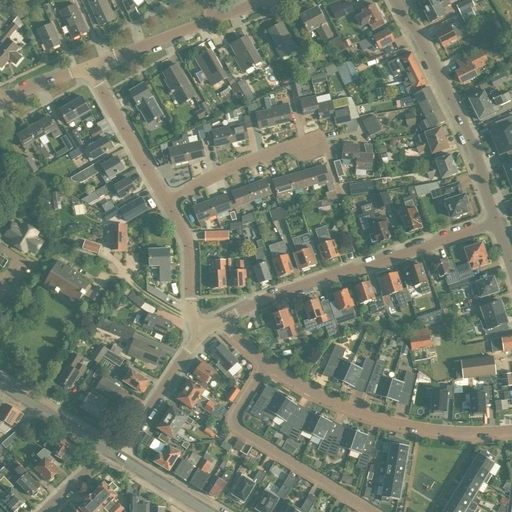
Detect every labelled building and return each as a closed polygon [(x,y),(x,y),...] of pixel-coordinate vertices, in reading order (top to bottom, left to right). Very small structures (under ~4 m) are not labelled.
[(105,0),(88,0),(100,26),(115,20),(105,0)] [(134,4),(132,0),(126,0),(122,2),(128,14),(134,11),(131,5),(134,4)] [(423,8),(425,12),(446,0),(420,0),(417,1),(421,8),(423,8)] [(446,0),(425,12),(427,16),(426,16),(429,23),(444,16),(441,10),(459,0),(458,0),(446,0)] [(467,0),(456,6),(460,13),(480,2),(479,0),(474,2),(473,0),(467,0)] [(331,10),(336,20),(354,11),(349,1),(331,10)] [(56,20),(48,4),(43,6),(50,22),(56,20)] [(61,11),(73,39),(87,33),(75,5),(61,11)] [(374,5),(362,11),(364,15),(359,18),(362,26),(368,23),(373,31),(385,25),(374,5)] [(333,37),(325,23),(316,7),(300,16),(308,32),(315,28),(323,42),(333,37)] [(478,13),(475,7),(471,9),(470,8),(460,14),(465,23),(475,18),(474,15),(478,13)] [(441,44),(442,45),(462,35),(458,29),(462,27),(459,21),(444,29),(445,30),(437,34),(439,39),(438,40),(440,43),(441,44)] [(12,22),(4,32),(10,37),(18,27),(12,22)] [(268,30),(278,47),(276,48),(281,58),(296,49),(280,23),(268,30)] [(51,24),(38,30),(47,51),(60,45),(51,24)] [(370,40),(368,37),(360,42),(364,51),(373,46),(375,51),(379,49),(380,49),(394,42),(388,30),(370,40)] [(237,57),(235,58),(238,63),(240,62),(245,71),(261,62),(246,37),(231,46),(237,57)] [(345,49),(339,37),(329,42),(336,54),(345,49)] [(18,48),(8,39),(0,48),(0,67),(1,68),(9,59),(16,65),(22,58),(14,52),(18,48)] [(456,73),(461,84),(477,76),(473,68),(487,61),(482,50),(463,60),(466,67),(456,73)] [(196,59),(212,86),(226,78),(210,51),(196,59)] [(297,55),(306,70),(306,69),(309,74),(315,71),(303,51),(297,55)] [(397,75),(402,84),(421,74),(411,53),(398,59),(387,64),(393,77),(397,75)] [(343,64),(342,62),(338,64),(337,63),(335,65),(344,86),(359,79),(351,61),(343,64)] [(163,73),(167,79),(164,80),(172,93),(174,92),(181,104),(195,96),(176,65),(163,73)] [(314,84),(329,80),(327,72),(312,75),(314,84)] [(490,80),(493,87),(506,81),(503,73),(490,80)] [(421,74),(402,84),(407,95),(414,91),(427,85),(421,74)] [(243,95),(233,79),(228,82),(230,85),(228,87),(238,99),(243,95)] [(129,92),(148,124),(162,116),(143,84),(129,92)] [(255,98),(248,87),(242,91),(248,102),(255,98)] [(375,90),(377,98),(384,96),(383,88),(375,90)] [(418,104),(419,107),(434,99),(428,88),(413,95),(414,96),(409,98),(400,100),(402,108),(413,106),(418,104)] [(471,104),(474,109),(507,93),(500,97),(497,90),(486,96),(483,91),(468,98),(469,99),(468,101),(470,105),(471,104)] [(507,93),(474,109),(476,114),(476,116),(477,119),(479,120),(479,121),(494,113),(492,109),(502,104),(507,114),(511,111),(511,100),(511,101),(507,93)] [(274,94),(269,96),(276,126),(292,122),(288,106),(277,109),(274,94)] [(276,126),(269,96),(268,96),(272,110),(256,114),(260,130),(276,126)] [(304,116),(318,113),(317,105),(315,97),(301,100),(304,116)] [(82,98),(71,104),(81,122),(79,117),(90,111),(82,98)] [(419,107),(424,118),(439,111),(434,99),(419,107)] [(204,117),(205,118),(206,117),(208,121),(213,118),(211,114),(205,102),(198,106),(200,110),(195,113),(199,119),(204,117)] [(320,121),(334,117),(332,109),(333,109),(331,102),(317,105),(318,113),(320,121)] [(81,122),(71,104),(66,107),(66,105),(64,105),(60,107),(59,109),(60,111),(67,124),(73,121),(76,125),(81,122)] [(363,115),(371,113),(369,105),(360,107),(363,115)] [(334,117),(336,126),(351,122),(347,106),(333,109),(332,109),(334,117)] [(238,110),(227,114),(229,120),(240,116),(238,110)] [(439,111),(424,118),(426,121),(421,123),(425,131),(430,128),(430,129),(445,122),(439,111)] [(404,115),(406,122),(415,120),(414,113),(404,115)] [(248,140),(246,129),(252,128),(249,116),(243,118),(245,124),(229,128),(232,143),(248,140)] [(362,122),(366,128),(379,126),(374,116),(362,122)] [(490,138),(493,145),(511,137),(511,116),(500,121),(503,128),(490,132),(492,137),(490,138)] [(49,117),(38,123),(45,136),(51,133),(55,139),(62,135),(55,124),(53,125),(49,117)] [(28,129),(42,154),(45,159),(49,157),(40,139),(45,136),(38,123),(28,129)] [(379,126),(366,128),(370,136),(381,130),(379,126)] [(103,133),(99,127),(89,133),(93,139),(103,133)] [(232,143),(229,128),(213,132),(216,147),(232,143)] [(415,143),(417,149),(444,139),(441,128),(424,134),(426,139),(415,143)] [(22,145),(24,148),(26,152),(32,148),(36,155),(38,154),(39,155),(42,154),(28,129),(17,135),(18,137),(14,139),(19,147),(22,145)] [(67,135),(69,137),(76,149),(83,145),(80,140),(82,139),(76,129),(67,135)] [(60,139),(65,148),(55,153),(58,158),(68,152),(74,148),(66,135),(60,139)] [(189,161),(185,146),(183,137),(177,138),(178,144),(179,144),(179,147),(169,150),(173,165),(189,161)] [(511,150),(511,137),(493,145),(495,151),(497,151),(499,155),(511,150)] [(72,160),(85,153),(90,162),(93,160),(94,160),(112,149),(106,138),(90,148),(87,143),(68,154),(72,160)] [(444,139),(417,149),(418,153),(430,149),(432,155),(448,149),(444,139)] [(201,142),(185,146),(189,161),(205,158),(201,142)] [(342,160),(357,162),(357,153),(358,153),(358,145),(344,144),(342,160)] [(357,162),(356,170),(371,171),(372,154),(358,153),(357,153),(357,162)] [(386,154),(380,155),(383,165),(388,164),(386,154)] [(427,174),(454,165),(450,155),(435,161),(436,164),(424,168),(425,169),(421,170),(423,175),(427,174)] [(30,157),(12,167),(20,181),(38,170),(30,157)] [(103,159),(94,164),(98,170),(101,175),(105,172),(109,179),(124,170),(117,158),(106,164),(103,159)] [(344,176),(340,161),(334,162),(338,178),(344,176)] [(503,172),(506,179),(511,176),(511,163),(504,167),(505,171),(503,172)] [(83,179),(98,170),(94,164),(70,178),(72,181),(75,182),(77,183),(79,183),(81,183),(84,181),(83,179)] [(454,165),(427,174),(429,179),(440,175),(441,180),(457,174),(454,165)] [(324,166),(308,171),(312,186),(319,184),(319,186),(327,184),(329,192),(335,190),(330,172),(327,173),(324,166)] [(308,171),(290,176),(295,191),(312,186),(308,171)] [(295,191),(290,176),(273,181),(278,196),(295,191)] [(112,194),(115,195),(116,194),(119,199),(121,198),(121,199),(136,190),(129,178),(119,184),(116,179),(95,192),(99,198),(111,191),(112,194)] [(266,180),(249,186),(255,201),(271,194),(266,180)] [(372,182),(360,184),(362,193),(374,191),(372,182)] [(417,198),(431,193),(439,190),(437,183),(414,187),(417,198)] [(454,217),(456,218),(459,217),(460,215),(467,213),(465,205),(468,204),(465,195),(464,196),(459,183),(441,189),(443,196),(448,194),(450,200),(445,202),(446,203),(445,205),(446,208),(448,209),(451,218),(454,217)] [(235,201),(229,203),(232,210),(255,201),(249,186),(232,193),(235,201)] [(407,188),(410,197),(411,199),(417,197),(413,186),(407,188)] [(372,197),(376,210),(392,205),(387,192),(372,197)] [(90,195),(81,200),(88,204),(91,201),(92,199),(90,195)] [(226,195),(210,201),(216,216),(232,210),(229,203),(226,195)] [(414,209),(411,199),(410,197),(403,199),(407,212),(400,214),(407,234),(407,233),(409,235),(413,233),(414,231),(421,229),(420,225),(421,225),(417,213),(416,214),(414,209)] [(147,210),(141,199),(120,211),(126,222),(147,210)] [(333,206),(332,200),(311,203),(312,209),(333,206)] [(216,216),(210,201),(193,208),(199,223),(201,228),(206,226),(204,221),(216,216)] [(363,231),(367,230),(372,244),(377,242),(377,244),(381,243),(383,243),(387,242),(388,240),(389,240),(389,239),(390,238),(390,237),(392,237),(384,215),(375,218),(374,215),(375,213),(372,203),(360,207),(362,214),(357,216),(363,231)] [(115,207),(102,215),(106,222),(119,214),(115,207)] [(269,212),(272,222),(288,217),(285,208),(281,209),(281,207),(269,212)] [(243,235),(242,223),(230,224),(230,230),(236,229),(237,236),(243,235)] [(26,251),(27,248),(35,253),(42,242),(34,237),(36,234),(23,226),(21,229),(13,224),(6,236),(14,240),(13,242),(26,251)] [(320,246),(318,247),(323,262),(326,261),(328,262),(332,261),(332,259),(339,256),(334,241),(331,242),(326,226),(315,230),(320,246)] [(112,227),(112,250),(126,250),(126,227),(112,227)] [(216,232),(216,239),(226,239),(226,231),(221,231),(216,232)] [(316,265),(313,255),(316,254),(309,233),(291,239),(292,241),(295,249),(297,254),(295,255),(300,270),(303,269),(305,270),(308,269),(309,267),(316,265)] [(344,254),(355,252),(352,236),(341,238),(344,254)] [(82,249),(98,254),(101,246),(85,241),(82,249)] [(471,246),(467,247),(468,249),(465,250),(468,257),(465,258),(467,263),(470,263),(472,270),(478,268),(476,261),(478,260),(480,267),(488,264),(485,257),(486,257),(482,244),(472,247),(471,246)] [(272,255),(278,272),(277,272),(278,277),(281,277),(281,278),(287,276),(287,275),(292,273),(289,263),(290,262),(285,247),(284,247),(284,245),(278,247),(279,249),(278,249),(279,253),(272,255)] [(268,270),(270,270),(267,263),(265,263),(264,258),(267,257),(264,247),(253,251),(258,266),(253,267),(259,284),(261,283),(262,285),(266,284),(265,282),(271,280),(268,270)] [(161,266),(161,283),(170,282),(169,249),(149,250),(150,267),(161,266)] [(215,262),(216,273),(211,273),(212,289),(226,288),(225,281),(227,281),(226,272),(225,261),(226,261),(226,254),(214,254),(214,262),(215,262)] [(456,272),(451,274),(446,259),(440,262),(438,258),(432,260),(433,264),(430,265),(433,273),(437,271),(440,278),(444,277),(447,286),(460,282),(457,274),(456,272)] [(75,301),(77,301),(78,302),(83,294),(85,296),(91,286),(73,275),(75,273),(58,262),(58,263),(54,261),(50,268),(54,270),(44,285),(58,294),(60,290),(70,297),(71,298),(75,301)] [(236,261),(236,271),(231,272),(232,288),(245,287),(245,279),(246,279),(246,271),(244,271),(243,261),(236,261)] [(407,270),(407,271),(405,272),(407,279),(410,278),(413,287),(419,285),(423,295),(430,293),(421,265),(414,267),(411,266),(409,267),(408,269),(407,270)] [(457,274),(460,282),(469,278),(466,271),(457,274)] [(383,276),(383,278),(381,279),(387,296),(394,294),(400,309),(407,307),(405,303),(411,301),(406,288),(402,290),(396,274),(388,276),(388,275),(383,276)] [(493,278),(470,286),(474,299),(481,297),(481,298),(498,292),(496,288),(498,287),(496,281),(494,282),(493,278)] [(448,286),(451,293),(461,290),(459,282),(448,286)] [(367,302),(372,315),(386,310),(381,295),(373,298),(368,283),(363,285),(361,284),(356,285),(357,287),(356,287),(361,304),(367,302)] [(147,292),(164,302),(167,296),(147,284),(147,292)] [(97,286),(89,299),(97,303),(105,290),(97,286)] [(122,292),(141,308),(145,304),(126,288),(122,292)] [(328,300),(327,300),(335,324),(336,324),(335,319),(342,317),(340,312),(345,310),(349,321),(356,319),(354,315),(357,314),(352,300),(350,300),(347,291),(341,292),(340,291),(336,293),(335,295),(334,295),(336,302),(330,305),(328,300)] [(335,324),(327,300),(321,302),(324,312),(321,313),(317,301),(304,305),(309,319),(303,321),(307,332),(325,326),(329,337),(337,334),(334,325),(335,324)] [(441,304),(442,309),(454,307),(452,301),(441,304)] [(480,320),(480,321),(505,313),(501,302),(480,308),(484,319),(480,320)] [(442,310),(446,321),(458,318),(455,308),(443,311),(442,310)] [(446,321),(442,310),(435,312),(425,315),(428,325),(430,325),(435,324),(445,321),(446,321)] [(279,313),(274,314),(274,316),(272,317),(277,331),(283,330),(283,332),(286,331),(289,339),(303,336),(299,324),(294,326),(291,319),(290,320),(287,311),(279,314),(279,313)] [(505,313),(480,321),(485,335),(502,332),(500,326),(508,323),(505,313)] [(137,325),(164,337),(170,323),(149,314),(147,319),(140,316),(137,325)] [(101,329),(131,342),(135,332),(105,319),(101,329)] [(428,328),(409,331),(412,350),(410,350),(413,368),(433,364),(430,347),(431,347),(428,328)] [(491,348),(503,346),(504,352),(511,350),(511,336),(501,338),(490,340),(491,344),(491,348)] [(129,354),(155,365),(161,351),(135,340),(129,354)] [(103,357),(108,350),(100,344),(90,358),(98,364),(103,357)] [(227,372),(224,375),(233,385),(236,381),(228,372),(238,363),(221,344),(210,355),(227,372)] [(370,351),(378,354),(380,347),(373,344),(370,351)] [(112,351),(121,354),(123,349),(115,345),(112,351)] [(337,383),(342,386),(353,362),(352,362),(342,358),(346,350),(336,345),(328,365),(337,369),(332,378),(338,381),(337,383)] [(108,350),(103,357),(119,367),(124,360),(114,354),(108,350)] [(74,354),(71,358),(63,371),(65,372),(59,381),(70,389),(80,373),(83,375),(87,369),(78,363),(81,358),(74,354)] [(454,362),(456,380),(467,379),(496,375),(493,356),(454,362)] [(353,362),(342,386),(348,388),(349,386),(354,388),(358,379),(367,382),(374,362),(366,359),(361,369),(352,365),(353,362)] [(380,400),(386,402),(393,379),(392,379),(392,380),(382,377),(386,363),(377,360),(369,383),(378,386),(375,396),(381,398),(380,400)] [(193,376),(199,380),(208,387),(208,386),(205,384),(209,378),(215,382),(219,376),(213,372),(214,371),(209,367),(208,369),(201,364),(193,376)] [(124,381),(141,393),(149,382),(138,374),(132,370),(125,366),(122,371),(128,375),(124,381)] [(393,379),(386,402),(392,403),(392,401),(398,403),(401,393),(411,395),(417,375),(406,372),(403,383),(393,380),(393,379)] [(511,374),(502,375),(502,380),(500,380),(501,387),(511,385),(511,382),(511,381),(511,376),(511,374)] [(92,391),(82,407),(98,418),(108,403),(107,402),(110,397),(125,407),(132,397),(103,379),(97,389),(99,390),(97,394),(92,391)] [(456,380),(454,382),(454,386),(454,394),(462,393),(462,386),(468,385),(467,379),(456,380)] [(186,387),(184,391),(213,410),(216,405),(202,395),(205,391),(208,387),(199,380),(196,385),(191,381),(189,383),(188,382),(186,385),(186,387)] [(433,389),(433,391),(431,411),(434,411),(433,414),(443,414),(443,412),(445,412),(446,399),(453,400),(454,386),(447,386),(446,390),(433,389)] [(485,413),(484,400),(491,400),(491,386),(483,387),(483,391),(470,392),(470,394),(471,414),(473,414),(473,416),(483,415),(483,413),(485,413)] [(225,399),(232,403),(240,392),(233,387),(225,399)] [(213,410),(184,391),(182,394),(180,395),(178,397),(178,399),(177,400),(192,410),(196,405),(210,414),(213,410)] [(511,402),(511,396),(510,392),(503,392),(504,400),(511,399),(511,403),(511,402)] [(256,404),(250,414),(261,420),(264,416),(273,421),(276,416),(288,397),(288,396),(287,397),(283,394),(281,396),(278,394),(276,393),(271,402),(261,396),(256,404)] [(288,397),(276,416),(285,422),(279,432),(287,437),(298,419),(291,415),(297,406),(292,403),(293,400),(288,397),(289,397),(288,397)] [(3,424),(11,429),(18,423),(23,415),(6,404),(0,413),(0,432),(0,431),(0,424),(2,421),(4,422),(3,424)] [(166,417),(165,418),(180,428),(185,422),(191,426),(193,422),(172,408),(169,413),(167,412),(165,416),(166,417)] [(222,408),(219,413),(224,417),(228,411),(222,408)] [(213,410),(210,414),(219,420),(222,416),(218,413),(213,410)] [(246,413),(242,419),(242,420),(246,423),(250,415),(246,413)] [(312,436),(312,437),(322,415),(321,415),(316,413),(315,415),(310,413),(305,422),(298,419),(287,437),(288,437),(297,442),(302,431),(312,436)] [(317,451),(326,455),(334,436),(327,432),(332,423),(326,420),(327,418),(322,416),(322,415),(312,437),(313,436),(322,441),(317,451)] [(180,428),(165,418),(164,420),(163,419),(161,423),(162,424),(158,429),(179,443),(182,438),(176,434),(180,428)] [(29,419),(15,431),(26,438),(36,423),(29,419)] [(349,452),(350,452),(357,430),(352,428),(351,430),(345,428),(342,438),(334,436),(326,455),(336,459),(340,448),(350,451),(349,452)] [(357,430),(350,452),(350,451),(360,455),(357,466),(366,469),(373,449),(365,446),(368,436),(362,434),(363,432),(357,430)] [(26,438),(15,431),(15,432),(2,444),(6,449),(15,440),(17,441),(19,438),(22,440),(27,443),(29,440),(26,438)] [(162,433),(158,439),(167,445),(171,439),(162,433)] [(143,442),(151,446),(156,438),(148,434),(143,442)] [(48,449),(55,453),(53,455),(66,463),(69,462),(73,457),(76,456),(78,452),(77,449),(57,436),(52,443),(47,440),(44,446),(48,449)] [(232,448),(239,452),(244,444),(237,440),(232,448)] [(389,443),(387,455),(407,458),(409,443),(391,440),(391,444),(389,443)] [(282,448),(293,454),(296,449),(286,443),(282,448)] [(156,455),(154,459),(155,462),(169,471),(173,464),(177,466),(181,459),(183,456),(185,452),(176,447),(174,450),(174,451),(169,447),(169,448),(165,446),(159,455),(156,455)] [(41,463),(34,469),(47,482),(49,481),(51,481),(53,479),(53,477),(59,471),(56,468),(59,465),(49,455),(51,454),(44,449),(39,454),(36,458),(41,463)] [(481,451),(473,464),(488,473),(494,464),(492,462),(495,459),(481,451)] [(181,459),(177,466),(172,473),(187,482),(202,458),(193,452),(186,463),(181,459)] [(385,465),(405,469),(407,458),(387,455),(389,455),(387,465),(385,465)] [(40,487),(27,474),(12,458),(9,460),(12,464),(10,466),(17,473),(13,478),(31,497),(34,497),(37,493),(37,490),(40,487)] [(203,459),(189,483),(203,492),(212,478),(205,474),(213,461),(209,458),(207,462),(203,459)] [(316,460),(313,466),(319,469),(322,463),(316,460)] [(473,464),(468,473),(483,482),(488,473),(473,464)] [(385,465),(383,475),(403,479),(405,469),(385,465)] [(4,468),(0,471),(0,472),(8,480),(12,477),(4,468)] [(233,495),(231,493),(230,494),(237,498),(235,500),(243,504),(256,483),(260,486),(267,475),(259,470),(253,481),(242,474),(239,479),(237,483),(239,485),(233,495)] [(227,471),(225,474),(221,480),(215,477),(205,493),(213,498),(213,497),(217,499),(227,484),(225,482),(227,480),(228,481),(232,475),(227,471)] [(339,474),(333,472),(331,478),(337,480),(339,474)] [(468,473),(462,482),(479,493),(479,492),(477,491),(483,482),(468,473)] [(345,483),(344,484),(350,486),(353,478),(343,474),(341,481),(345,483)] [(385,476),(384,487),(401,490),(403,479),(383,475),(383,476),(385,476)] [(494,475),(489,483),(494,485),(499,478),(494,475)] [(0,503),(8,511),(17,511),(17,510),(18,510),(18,509),(25,503),(12,489),(13,487),(4,478),(0,481),(0,484),(8,493),(5,495),(0,490),(0,503)] [(462,482),(456,491),(473,502),(479,493),(462,482)] [(92,496),(91,496),(107,511),(121,511),(124,509),(118,503),(116,506),(111,501),(117,496),(113,493),(118,488),(112,483),(108,487),(104,483),(98,489),(98,490),(92,496)] [(506,483),(502,489),(509,493),(511,484),(506,483)] [(254,507),(254,508),(259,511),(270,511),(279,498),(284,500),(290,489),(283,485),(277,496),(265,489),(260,498),(263,499),(257,509),(254,507)] [(401,490),(384,487),(381,502),(388,503),(389,499),(399,501),(401,490)] [(475,511),(479,506),(473,502),(456,491),(451,501),(468,511),(469,511),(475,511)] [(107,511),(91,496),(85,502),(86,503),(79,509),(82,511),(107,511)] [(139,499),(139,498),(137,496),(133,496),(130,499),(130,511),(138,511),(139,511),(137,511),(137,506),(139,506),(139,499)] [(139,498),(139,499),(139,506),(137,506),(137,511),(139,511),(138,511),(149,511),(149,503),(142,503),(142,501),(139,501),(139,498)] [(308,511),(314,504),(307,499),(300,510),(289,503),(283,511),(308,511)] [(469,511),(468,511),(451,501),(445,510),(448,511),(469,511)]
